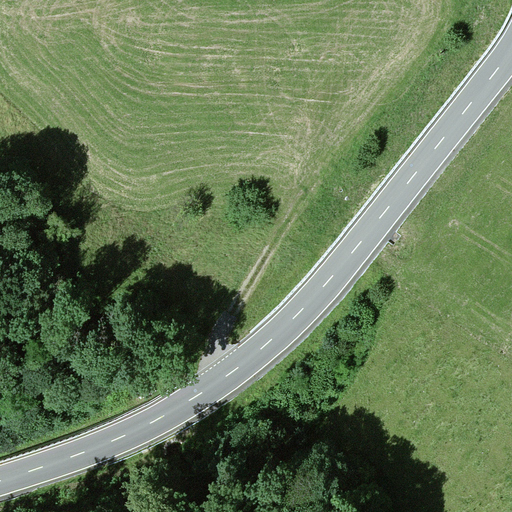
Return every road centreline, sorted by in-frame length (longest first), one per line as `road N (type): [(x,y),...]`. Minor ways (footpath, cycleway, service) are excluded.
road 1 (secondary): [(511,46),(350,254),(275,336),(132,432),(0,481)]
road 2 (track): [(221,378),(226,317),(311,180)]
